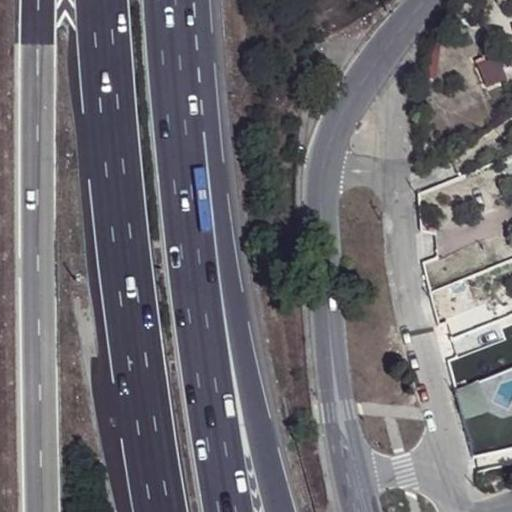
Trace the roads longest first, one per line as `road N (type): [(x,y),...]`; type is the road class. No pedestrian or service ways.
road 1 (motorway): [(102,0),(123,249),(162,511)]
road 2 (motorway): [(39,0),(42,511)]
road 3 (motorway): [(281,511),(187,187)]
road 4 (motorway): [(225,511),(187,187)]
road 5 (residential): [(450,499),(401,262),(394,185)]
road 6 (tertiary): [(351,475),(320,208),(328,170)]
road 7 (tertiary): [(328,170),(366,74),(427,0)]
road 8 (motorway): [(187,187),(165,0)]
